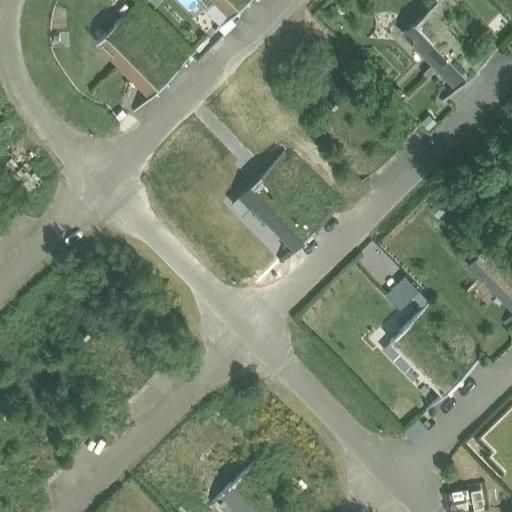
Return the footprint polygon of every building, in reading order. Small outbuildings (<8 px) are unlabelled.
[(246,0),(220,0),(233,13),(246,0)] [(482,62),(430,9),(408,30),(460,83),(482,62)] [(174,70),(122,17),(100,39),(152,92),(174,70)] [(401,141),(349,88),(328,109),(379,162),(401,141)] [(321,220),(269,167),(247,188),(299,241),(321,220)] [(511,254),(496,237),(474,259),(511,297),(511,254)] [(467,369),(415,316),(393,338),(445,391),(467,369)] [(153,371),(101,318),(79,339),(131,392),(153,371)] [(21,396),(0,416),(0,418),(51,471),(73,449),(21,396)] [(418,415),(405,428),(415,438),(428,425),(418,415)] [(291,511),(248,467),(226,488),(248,511),(291,511)]
